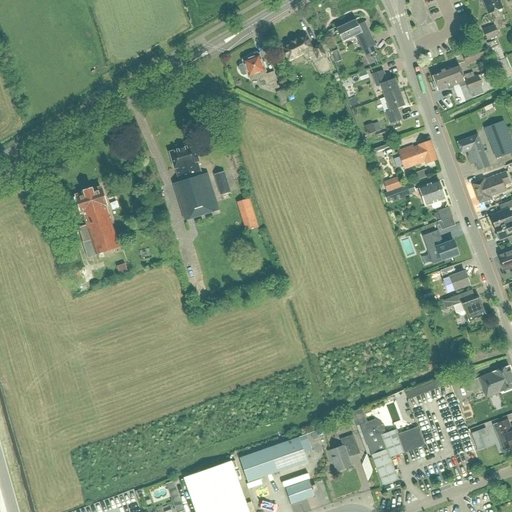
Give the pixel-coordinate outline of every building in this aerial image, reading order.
[(482,0),(488,15),(503,9),(499,0),(482,0)] [(374,46),(375,45),(365,21),(359,24),(356,19),(336,28),(342,42),(356,35),(365,56),(376,51),(374,46)] [(487,40),(499,36),(494,25),(482,29),(487,40)] [(312,48),(306,35),(282,48),(288,60),(303,53),(306,59),(315,55),(319,62),(314,64),(320,75),(331,69),(325,55),(319,44),(312,48)] [(495,61),(486,41),(481,43),(498,81),(506,78),(507,81),(511,78),(511,76),(511,75),(511,71),(506,57),(498,61),(497,59),(495,61)] [(467,63),(485,56),(482,47),(464,54),(467,63)] [(271,90),(277,87),(275,81),(277,81),(273,72),(266,74),(264,68),(265,68),(263,63),(262,63),(259,55),(258,55),(256,54),(251,55),(251,57),(251,58),(243,61),(244,65),(240,66),(239,68),(241,73),(243,74),(247,73),(248,77),(249,77),(250,80),(259,77),(262,86),(267,85),(267,87),(270,86),(271,90)] [(457,63),(431,73),(437,90),(447,87),(448,90),(453,88),(452,85),(458,83),(460,88),(466,85),(468,91),(481,86),(478,75),(474,77),(466,80),(464,80),(457,63)] [(384,97),(399,92),(394,79),(387,82),(382,70),(371,75),(375,86),(380,85),(384,97)] [(286,101),(287,101),(283,90),(276,92),(281,105),(286,103),(286,101)] [(264,99),(266,93),(260,91),(258,97),(264,99)] [(399,92),(384,97),(389,110),(385,111),(390,123),(400,119),(396,108),(404,105),(399,92)] [(496,159),(511,152),(511,143),(504,121),(484,129),(496,159)] [(367,135),(375,132),(372,123),(364,126),(367,135)] [(471,165),(475,163),(478,171),(489,167),(478,135),(457,142),(462,154),(467,152),(468,155),(467,156),(471,165)] [(424,163),(425,164),(437,160),(430,141),(418,146),(413,147),(413,145),(398,151),(405,170),(424,163)] [(184,221),(219,210),(208,173),(201,175),(197,161),(198,161),(193,145),(169,152),(174,168),(175,168),(179,182),(172,184),(184,221)] [(221,201),(232,198),(224,172),(214,175),(221,201)] [(485,179),(484,179),(472,183),(480,203),(492,199),(491,197),(506,192),(504,186),(510,184),(505,172),(485,179)] [(386,191),(402,186),(399,178),(394,180),(383,183),(386,191)] [(418,188),(425,206),(431,204),(432,208),(435,209),(440,207),(441,205),(439,201),(445,199),(438,180),(418,188)] [(402,186),(386,191),(386,192),(383,193),(387,203),(416,192),(413,183),(402,187),(402,186)] [(88,257),(107,251),(119,247),(119,246),(118,246),(105,206),(106,206),(100,187),(92,190),(91,189),(84,191),(84,192),(76,195),(81,213),(82,213),(86,225),(78,227),(83,242),(88,257)] [(248,230),(259,226),(247,194),(236,198),(248,230)] [(495,228),(511,221),(511,215),(511,216),(509,209),(511,207),(511,200),(499,206),(501,212),(490,216),(495,228)] [(441,220),(451,216),(448,207),(437,211),(438,212),(434,214),(436,220),(440,219),(441,220)] [(451,216),(441,220),(437,222),(440,230),(454,225),(451,217),(451,216)] [(511,221),(495,228),(499,240),(511,236),(511,240),(511,221)] [(427,224),(429,237),(438,235),(435,222),(427,224)] [(426,239),(403,247),(408,260),(431,251),(426,239)] [(453,241),(437,247),(442,260),(458,254),(453,241)] [(511,251),(499,256),(504,271),(511,268),(511,251)] [(469,284),(464,271),(455,275),(452,266),(440,270),(448,292),(454,290),(469,284)] [(443,300),(444,301),(446,308),(461,302),(468,321),(485,315),(478,296),(474,297),(472,290),(443,300)] [(433,297),(426,300),(428,306),(435,303),(433,297)] [(500,393),(511,388),(511,376),(508,366),(492,372),(492,373),(468,382),(472,393),(483,389),(486,398),(500,392),(500,393)] [(368,448),(371,455),(382,485),(398,479),(390,457),(406,451),(423,445),(417,428),(398,435),(396,429),(386,433),(383,424),(374,419),(367,422),(362,408),(352,412),(357,426),(359,425),(368,448)] [(510,448),(511,447),(511,431),(511,432),(507,419),(496,424),(501,436),(505,435),(510,448)] [(348,457),(357,454),(359,453),(353,434),(340,439),(342,446),(328,451),(332,464),(334,463),(336,471),(351,465),(348,457)] [(239,458),(247,482),(307,461),(304,453),(312,450),(306,435),(239,458)] [(207,469),(222,511),(248,511),(231,461),(207,469)] [(195,511),(222,511),(207,469),(184,478),(195,511)] [(291,504),(314,496),(308,480),(285,488),(291,504)]
